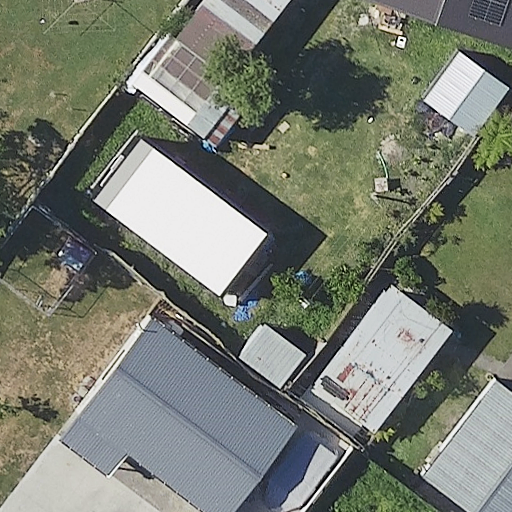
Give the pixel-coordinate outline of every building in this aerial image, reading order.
[(257,0),(169,0),(158,16),(214,58),(257,0)] [(497,0),(399,0),(483,34),(497,0)] [(435,303),(364,251),(275,371),(346,424),(435,303)] [(274,511),(322,449),(123,299),(46,401),(157,485),(136,511),(274,511)] [(511,511),(511,399),(472,368),(400,461),(465,511),(511,511)]
